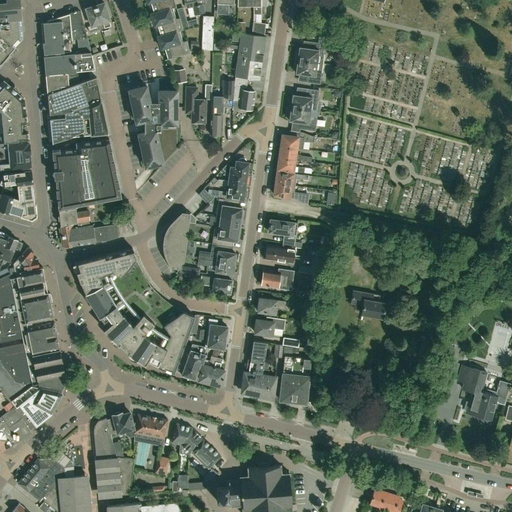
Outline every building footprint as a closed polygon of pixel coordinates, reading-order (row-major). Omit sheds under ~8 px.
[(0,0),(0,21),(21,20),(21,18),(22,18),(20,0),(0,0)] [(169,7),(166,0),(147,0),(148,2),(150,1),(154,12),(169,7)] [(174,0),(166,0),(169,7),(176,30),(183,53),(190,51),(186,39),(183,28),(189,27),(187,21),(183,7),(183,6),(177,8),(179,17),(176,18),(172,7),(176,6),(174,0)] [(193,5),(194,13),(195,15),(199,14),(199,12),(196,0),(184,0),(186,6),(193,5)] [(196,0),(199,12),(199,14),(205,13),(203,5),(205,4),(205,3),(204,3),(203,0),(196,0)] [(110,25),(109,19),(110,19),(104,2),(95,5),(98,16),(96,16),(98,23),(100,23),(101,28),(110,25)] [(98,23),(96,16),(98,16),(95,5),(86,8),(91,24),(88,25),(90,31),(101,28),(100,23),(98,23)] [(169,7),(154,12),(151,12),(154,25),(157,24),(160,34),(176,30),(169,7)] [(87,38),(80,10),(77,10),(41,22),(44,54),(71,51),(69,39),(77,39),(78,52),(90,50),(87,37),(87,38)] [(202,48),(212,49),(213,15),(203,15),(202,48)] [(196,18),(187,21),(189,27),(198,24),(196,18)] [(0,32),(12,43),(17,38),(23,37),(21,20),(0,21),(0,32)] [(264,35),(265,23),(253,22),(251,33),(264,35)] [(165,59),(183,53),(176,30),(160,34),(158,35),(165,59)] [(1,62),(9,53),(15,46),(12,43),(0,32),(0,63),(1,62)] [(259,79),(266,36),(242,32),(235,76),(248,78),(259,79)] [(325,49),(336,51),(324,32),(322,32),(320,43),(312,42),(311,47),(309,48),(300,47),(299,51),(298,51),(295,59),(317,62),(322,63),(324,55),(325,49)] [(199,41),(191,40),(190,49),(198,49),(199,41)] [(73,72),(78,71),(92,70),(94,70),(95,70),(91,55),(90,52),(45,56),(46,75),(73,72)] [(322,72),(321,72),(322,63),(317,62),(295,59),(295,60),(295,69),(297,69),(296,73),(306,74),(307,76),(306,82),(320,84),(322,72)] [(175,83),(187,81),(185,68),(173,70),(175,83)] [(79,82),(78,71),(73,72),(46,75),(48,93),(79,82)] [(53,113),(73,111),(73,109),(101,98),(96,76),(79,82),(48,93),(49,97),(50,113),(53,112),(53,113)] [(252,109),(254,91),(243,90),(244,87),(246,87),(248,78),(235,76),(234,85),(235,85),(234,87),(233,93),(233,94),(234,94),(233,100),(240,101),(239,107),(252,109)] [(225,79),(224,96),(232,96),(234,80),(233,80),(227,79),(225,79)] [(0,142),(2,142),(29,139),(26,112),(25,112),(24,99),(4,81),(0,85),(0,142)] [(150,101),(146,85),(129,89),(136,122),(144,120),(144,126),(144,131),(138,133),(145,165),(163,162),(156,130),(161,130),(160,123),(177,123),(177,90),(159,90),(159,101),(150,101)] [(204,121),(205,98),(197,98),(197,87),(187,87),(186,110),(192,111),(192,121),(196,121),(197,123),(202,123),(203,121),(204,121)] [(291,98),(289,107),(310,110),(316,111),(317,103),(319,90),(306,88),(305,94),(303,96),(293,94),(292,98),(291,98)] [(71,137),(108,133),(101,98),(73,109),(73,111),(53,113),(53,118),(51,118),(52,143),(53,143),(53,142),(71,137)] [(221,134),(222,114),(221,114),(221,106),(211,106),(210,134),(221,134)] [(315,131),(316,124),(310,123),(311,119),(309,117),(310,110),(289,107),(288,116),(290,116),(289,120),(299,122),(301,124),(300,129),(315,131)] [(314,141),(314,136),(312,136),(302,132),(299,132),(298,137),(282,135),(281,138),(281,139),(280,140),(280,144),(281,145),(280,146),(296,148),(303,149),(304,140),(314,141)] [(0,170),(0,171),(3,170),(2,173),(3,173),(4,173),(10,172),(9,170),(31,168),(30,154),(31,154),(30,144),(29,144),(29,139),(2,142),(0,142),(0,170)] [(110,142),(109,139),(92,141),(76,142),(77,148),(60,150),(60,149),(52,150),(57,197),(58,197),(59,209),(121,197),(119,187),(120,187),(118,180),(115,168),(116,168),(114,161),(111,149),(112,149),(110,141),(110,142)] [(311,162),(311,157),(301,155),(301,154),(295,154),(296,148),(280,146),(279,157),(295,159),(311,162)] [(278,165),(277,169),(293,171),(304,172),(305,167),(294,166),(295,159),(279,157),(279,158),(279,159),(278,160),(277,164),(278,165)] [(228,186),(244,188),(245,184),(246,184),(247,177),(245,177),(248,162),(246,162),(246,160),(245,159),(244,158),(243,158),(242,158),(241,158),(240,158),(240,159),(239,159),(239,161),(237,161),(236,167),(231,167),(227,163),(220,171),(223,174),(229,175),(228,181),(219,179),(217,180),(214,183),(214,184),(228,186)] [(1,193),(0,194),(0,209),(14,214),(31,219),(37,215),(37,214),(35,203),(32,185),(33,185),(33,182),(31,170),(10,172),(4,173),(5,183),(17,182),(17,184),(18,184),(19,198),(1,193)] [(276,182),(275,182),(291,185),(295,185),(296,178),(308,180),(308,175),(293,173),(277,171),(276,175),(275,176),(275,180),(276,182)] [(274,189),(274,194),(290,197),(300,199),(300,201),(308,203),(309,192),(301,191),(301,193),(294,192),(295,185),(291,185),(275,182),(275,183),(274,184),(273,188),(274,189)] [(244,191),(244,188),(228,186),(227,192),(208,190),(207,195),(219,197),(223,198),(226,198),(226,196),(243,199),(243,197),(245,197),(246,192),(244,191)] [(223,198),(219,197),(216,215),(221,216),(240,219),(242,220),(243,212),(241,212),(242,207),(235,206),(236,200),(226,199),(226,198),(223,198)] [(76,213),(75,207),(58,211),(60,225),(77,222),(77,224),(89,222),(89,220),(88,211),(76,213)] [(190,212),(186,209),(169,225),(166,232),(163,244),(164,252),(169,263),(176,272),(185,259),(190,212)] [(239,230),(239,229),(240,219),(221,216),(216,215),(214,226),(219,226),(219,227),(239,230)] [(293,245),(294,241),(296,223),(270,219),(269,224),(268,225),(267,230),(268,231),(284,233),(282,243),(293,245)] [(89,225),(89,222),(77,224),(78,227),(73,228),(73,225),(60,226),(64,247),(108,240),(118,236),(116,224),(93,227),(92,225),(89,225)] [(212,243),(220,245),(229,246),(230,240),(237,241),(238,237),(239,237),(240,229),(239,229),(239,230),(219,227),(219,226),(214,226),(212,243)] [(5,237),(6,236),(0,233),(0,234),(0,267),(4,259),(9,261),(14,248),(19,249),(21,243),(17,241),(17,240),(9,236),(8,238),(5,237)] [(381,253),(383,244),(365,241),(363,250),(381,253)] [(265,256),(265,257),(281,260),(281,259),(289,260),(290,253),(294,253),(295,245),(293,245),(282,243),(282,247),(266,245),(266,249),(265,250),(264,255),(265,256)] [(199,258),(234,263),(234,261),(236,260),(236,255),(235,253),(231,252),(232,247),(229,246),(220,245),(219,250),(218,250),(218,255),(212,254),(212,252),(200,251),(199,258)] [(32,260),(30,257),(34,253),(27,248),(18,258),(13,263),(14,267),(13,268),(14,272),(10,273),(7,267),(0,270),(0,311),(17,308),(20,323),(52,317),(42,266),(38,267),(38,265),(39,264),(38,261),(37,261),(37,259),(32,260)] [(119,343),(121,344),(131,332),(137,337),(127,349),(128,351),(145,363),(146,361),(147,360),(158,365),(174,372),(190,328),(194,316),(192,315),(183,311),(182,311),(174,305),(169,302),(162,296),(155,290),(151,284),(146,278),(142,272),(138,263),(135,257),(133,251),(132,248),(81,262),(75,264),(77,272),(81,282),(86,293),(85,293),(89,298),(92,305),(100,316),(107,326),(104,329),(119,344),(119,343)] [(323,275),(325,268),(327,259),(313,257),(311,267),(310,273),(323,275)] [(215,271),(232,274),(232,273),(234,273),(235,268),(233,266),(234,263),(199,258),(198,263),(216,266),(215,271)] [(261,284),(261,285),(291,288),(293,270),(278,268),(278,272),(263,270),(262,278),(261,279),(260,282),(261,284)] [(230,293),(230,290),(232,289),(232,285),(231,284),(232,280),(202,275),(201,283),(213,285),(212,290),(213,290),(212,294),(220,295),(220,291),(230,293)] [(382,317),(385,302),(378,301),(379,295),(353,290),(350,302),(362,305),(361,313),(382,317)] [(283,308),(284,305),(284,300),(259,297),(258,303),(257,303),(256,310),(257,310),(274,313),(275,306),(283,308)] [(0,326),(20,323),(17,308),(0,311),(0,326)] [(266,320),(256,319),(255,325),(254,325),(253,331),(255,331),(254,332),(271,334),(272,327),(283,328),(284,318),(266,316),(266,320)] [(226,337),(227,326),(216,325),(217,320),(209,319),(207,335),(226,337)] [(0,342),(16,339),(19,336),(17,328),(20,323),(0,326),(0,342)] [(26,344),(57,338),(53,323),(26,328),(24,331),(26,342),(26,344)] [(315,333),(316,325),(307,323),(306,331),(315,333)] [(455,335),(453,344),(461,346),(463,337),(464,333),(456,331),(455,335)] [(225,348),(226,337),(207,335),(206,346),(225,348)] [(298,347),(299,339),(283,337),(282,344),(293,346),(298,347)] [(29,360),(60,354),(57,338),(26,344),(29,360)] [(258,395),(264,357),(266,342),(253,340),(248,372),(243,371),(241,388),(243,392),(258,395)] [(29,360),(26,344),(26,342),(0,347),(0,358),(1,363),(12,378),(13,380),(15,381),(16,381),(17,382),(18,382),(31,385),(63,392),(66,386),(60,354),(29,360)] [(207,352),(209,347),(192,343),(190,350),(181,375),(195,379),(201,362),(203,362),(205,354),(204,354),(205,351),(207,352)] [(282,353),(283,345),(275,344),(274,352),(282,353)] [(292,400),(297,356),(283,355),(279,399),(292,400)] [(209,383),(216,357),(211,356),(209,366),(203,364),(198,378),(200,381),(209,383)] [(306,402),(310,357),(297,356),(292,400),(306,402)] [(219,386),(222,383),(224,370),(219,369),(222,359),(216,357),(209,383),(219,386)] [(272,398),(273,395),(275,375),(267,374),(269,358),(264,357),(258,395),(272,398)] [(9,403),(20,394),(31,385),(18,382),(17,382),(16,381),(15,381),(13,380),(12,378),(1,363),(0,361),(0,391),(9,403)] [(496,392),(482,388),(487,372),(462,365),(457,381),(464,382),(462,389),(472,391),(466,412),(491,419),(497,398),(506,400),(510,383),(499,380),(496,392)] [(51,413),(63,392),(31,385),(20,394),(51,413)] [(13,444),(15,444),(30,432),(29,431),(30,430),(9,403),(0,391),(0,427),(6,434),(13,444)] [(36,427),(49,417),(52,414),(51,413),(20,394),(9,403),(30,430),(35,426),(36,427)] [(135,427),(136,421),(132,422),(129,412),(122,414),(121,412),(120,413),(120,412),(119,412),(118,412),(117,412),(116,412),(115,412),(115,413),(114,414),(113,414),(114,418),(107,420),(110,433),(117,432),(125,430),(126,435),(129,437),(135,435),(134,432),(135,427)] [(163,438),(168,419),(138,413),(136,421),(135,427),(134,432),(163,438)] [(129,494),(133,458),(116,456),(114,449),(113,444),(112,443),(107,420),(106,418),(100,419),(99,419),(98,420),(97,421),(96,422),(94,425),(94,426),(93,430),(93,434),(95,459),(99,459),(103,496),(129,494)] [(180,445),(191,427),(176,423),(171,443),(180,445)] [(189,454),(189,453),(203,439),(191,427),(180,445),(179,453),(189,454)] [(206,453),(204,451),(209,445),(203,439),(189,453),(189,454),(191,452),(200,460),(206,453)] [(119,441),(112,443),(113,444),(114,449),(121,448),(119,441)] [(207,467),(220,455),(209,445),(204,451),(206,453),(200,460),(207,467)] [(59,458),(65,461),(68,455),(62,452),(59,458)] [(166,474),(169,457),(158,455),(155,472),(166,474)] [(41,460),(39,458),(18,483),(39,500),(42,497),(44,499),(58,481),(58,477),(64,477),(64,467),(55,460),(41,460)] [(291,511),(291,507),(292,507),(289,471),(288,471),(288,474),(282,475),(282,473),(280,473),(280,466),(282,466),(282,465),(272,466),(271,464),(256,465),(256,467),(246,468),(247,469),(249,469),(249,475),(248,475),(248,477),(241,477),(241,475),(240,475),(240,480),(228,481),(228,480),(227,480),(227,487),(216,488),(217,501),(224,501),(224,504),(229,503),(229,508),(230,508),(230,507),(242,506),(242,510),(243,510),(243,511),(291,511)] [(204,481),(210,481),(217,472),(212,468),(203,478),(204,481)] [(90,511),(89,496),(87,475),(86,475),(67,476),(64,477),(58,477),(58,481),(44,499),(43,500),(44,501),(39,507),(44,511),(45,511),(50,506),(57,511),(90,511)] [(179,489),(188,489),(189,476),(180,476),(180,479),(179,479),(179,489)] [(393,511),(398,511),(401,503),(402,499),(399,498),(399,496),(374,489),(370,503),(380,506),(379,508),(393,511)] [(141,506),(140,502),(107,505),(107,511),(178,511),(178,502),(141,506)] [(439,511),(440,509),(431,506),(431,505),(431,504),(430,503),(429,502),(428,502),(427,502),(426,502),(425,503),(425,504),(424,504),(422,504),(419,511),(439,511)]
